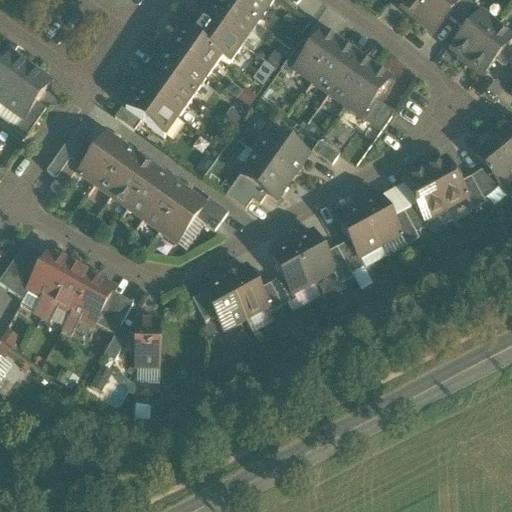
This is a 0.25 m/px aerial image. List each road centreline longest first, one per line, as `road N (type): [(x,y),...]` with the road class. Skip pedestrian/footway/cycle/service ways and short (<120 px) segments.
road 1 (residential): [(8,204),(134,276),(179,277),(438,134),(451,104),(427,70),(334,4)]
road 2 (secondary): [(511,346),(196,511)]
road 3 (residential): [(88,93),(8,204)]
